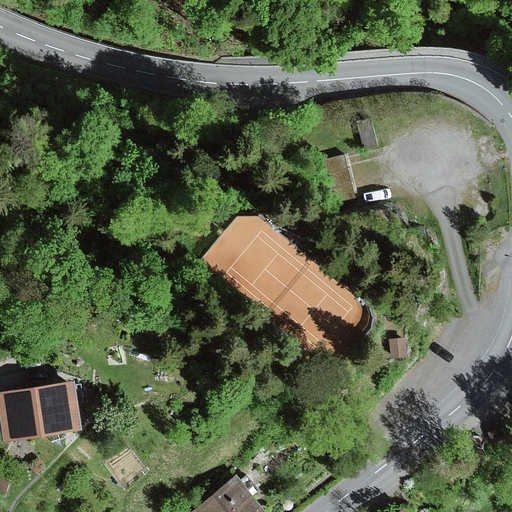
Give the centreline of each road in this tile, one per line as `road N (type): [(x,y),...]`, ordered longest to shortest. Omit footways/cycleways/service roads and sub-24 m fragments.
road 1 (tertiary): [(0,27),(97,61),(202,82),(448,74),(484,89),(511,118)]
road 2 (tertiary): [(511,336),(476,391),(325,511)]
